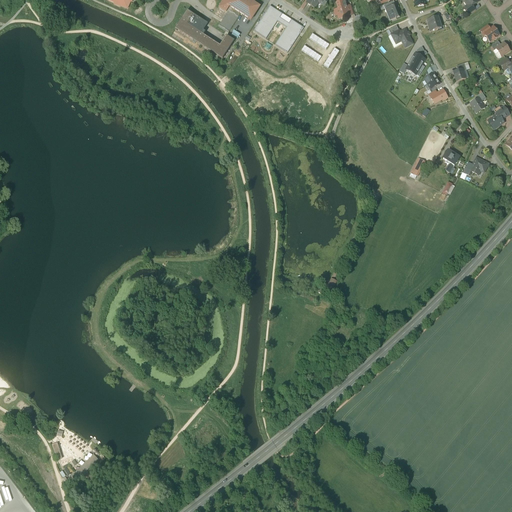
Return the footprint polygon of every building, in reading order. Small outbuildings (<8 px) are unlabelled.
[(108,0),(109,0),(115,3),(115,4),(120,7),(120,5),(127,8),(130,2),(131,2),(132,0),(108,0)] [(256,0),(223,0),(224,0),(219,7),(227,12),(230,7),(241,14),(251,21),(260,7),(254,3),(256,0)] [(327,0),(308,0),(307,3),(315,8),(318,4),(317,4),(318,2),(321,4),(324,6),(328,0),(327,0)] [(476,0),(461,0),(463,2),(465,1),(467,4),(467,5),(468,7),(469,9),(472,7),(478,2),(476,0)] [(350,6),(337,10),(339,19),(348,16),(347,11),(351,10),(350,6)] [(394,6),(386,9),(391,21),(400,18),(398,13),(398,14),(394,6)] [(270,7),(254,32),(266,40),(277,22),(286,28),(275,46),(287,54),(304,29),(292,20),(289,24),(280,18),(282,15),(270,7)] [(468,7),(464,10),(469,16),(475,11),(472,7),(469,9),(468,7)] [(206,23),(187,11),(175,29),(194,41),(193,41),(196,43),(223,60),(235,42),(226,36),(220,46),(204,36),(206,33),(201,30),(206,23)] [(438,17),(427,21),(430,32),(441,29),(441,28),(440,29),(438,21),(439,21),(438,17)] [(396,26),(391,29),(391,31),(390,32),(392,36),(399,32),(396,26)] [(487,26),(480,31),(484,36),(485,35),(484,34),(490,30),(487,26)] [(490,30),(484,34),(485,35),(490,43),(500,36),(493,27),(490,30)] [(407,34),(405,30),(400,33),(399,32),(392,36),(395,43),(392,45),(394,48),(403,44),(405,48),(409,46),(409,45),(412,44),(408,36),(409,36),(408,34),(407,34)] [(498,41),(491,46),(494,51),(496,50),(501,46),(498,41)] [(501,46),(496,50),(501,57),(510,51),(505,44),(501,46)] [(425,60),(415,54),(406,70),(419,77),(422,72),(419,70),(425,60)] [(506,59),(499,64),(504,71),(508,68),(506,66),(509,63),(506,59)] [(458,71),(454,72),(455,75),(454,76),(455,79),(456,80),(457,82),(465,79),(463,72),(462,70),(458,71)] [(434,73),(423,80),(430,91),(441,84),(434,73)] [(429,96),(434,106),(443,101),(443,102),(449,99),(444,90),(437,94),(436,92),(429,96)] [(477,100),(471,104),(476,114),(485,108),(480,101),(479,99),(477,100)] [(509,115),(504,108),(499,111),(504,118),(509,115)] [(497,116),(488,122),(494,130),(504,123),(502,120),(504,118),(499,111),(495,114),(497,116)] [(459,158),(448,151),(443,160),(450,164),(454,167),(459,158)] [(418,159),(410,174),(412,175),(416,177),(424,162),(418,159)] [(488,165),(476,159),(471,170),(470,172),(472,173),(478,176),(481,169),(485,171),(488,165)] [(450,164),(446,171),(450,174),(454,167),(450,164)] [(337,281),(331,279),(325,290),(331,293),(337,281)] [(57,445),(52,446),(57,460),(61,459),(57,445)] [(98,460),(93,455),(76,472),(80,477),(98,460)]
